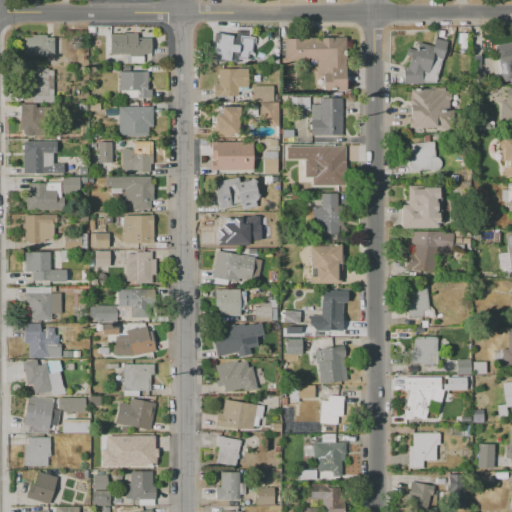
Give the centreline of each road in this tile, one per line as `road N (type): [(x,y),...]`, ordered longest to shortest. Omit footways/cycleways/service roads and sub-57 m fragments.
road 1 (residential): [(372,0),(378,511)]
road 2 (residential): [(181,0),(185,511)]
road 3 (residential): [(0,15),(511,12)]
